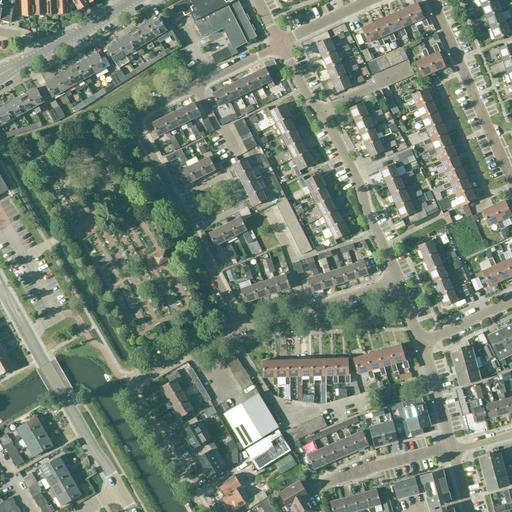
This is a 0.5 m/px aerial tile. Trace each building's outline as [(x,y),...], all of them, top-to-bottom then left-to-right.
[(14,7),(15,0),(4,0),(3,5),(0,21),(11,23),(14,7)] [(33,0),(22,0),(23,15),(24,15),(25,17),(28,17),(29,15),(34,15),(33,0)] [(33,0),(34,15),(39,15),(41,17),(43,17),(45,15),(46,15),(45,0),(33,0)] [(45,0),(46,15),(47,15),(48,16),(51,16),(52,15),(57,14),(56,0),(45,0)] [(68,0),(56,0),(57,14),(62,14),(62,16),(67,16),(67,14),(69,14),(68,0)] [(71,0),(79,11),(80,10),(82,11),(84,9),(84,7),(89,5),(85,0),(71,0)] [(190,14),(195,23),(227,6),(245,43),(257,37),(237,0),(186,0),(173,6),(178,15),(183,12),(185,16),(190,14)] [(496,0),(481,6),(485,18),(501,11),(500,9),(497,3),(503,0),(496,0)] [(413,23),(414,22),(420,19),(424,27),(428,25),(425,17),(424,17),(417,3),(406,8),(413,23)] [(245,43),(227,6),(195,23),(202,38),(223,27),(231,42),(229,43),(226,45),(227,48),(211,56),(216,64),(238,53),(235,48),(245,43)] [(508,6),(500,9),(501,11),(485,18),(490,29),(505,23),(504,20),(501,13),(510,10),(508,6)] [(409,24),(413,32),(417,30),(414,22),(413,23),(406,8),(395,13),(402,28),(403,27),(409,24)] [(395,13),(384,18),(390,33),(392,32),(398,29),(402,37),(404,40),(408,38),(403,27),(402,28),(395,13)] [(511,16),(504,20),(505,23),(490,29),(494,40),(510,34),(506,25),(511,22),(511,16)] [(174,35),(167,24),(163,26),(158,18),(148,24),(156,37),(160,44),(174,35)] [(390,33),(384,18),(373,24),(379,38),(381,37),(387,34),(391,42),(395,40),(392,32),(390,33)] [(156,37),(148,24),(147,25),(146,23),(144,24),(142,26),(142,27),(138,30),(146,43),(149,50),(154,47),(150,40),(156,37)] [(379,38),(373,24),(362,29),(368,43),(377,39),(380,47),(385,45),(381,37),(379,38)] [(433,26),(425,29),(419,32),(421,38),(435,31),(433,26)] [(135,50),(135,49),(139,56),(144,53),(140,46),(146,43),(138,30),(137,31),(136,30),(135,29),(132,32),(131,33),(132,34),(127,37),(135,50)] [(343,33),(316,45),(322,57),(335,51),(332,43),(345,37),(343,33)] [(122,40),(117,43),(125,56),(129,62),(134,59),(130,53),(135,50),(127,37),(126,36),(123,37),(121,39),(122,40)] [(125,56),(117,43),(116,43),(116,42),(113,43),(111,45),(112,46),(107,49),(119,69),(129,62),(125,56)] [(355,47),(353,42),(340,48),(342,53),(355,47)] [(511,43),(498,48),(503,60),(511,56),(511,42),(511,43)] [(435,54),(429,56),(427,57),(434,72),(445,67),(438,53),(440,52),(436,44),(432,46),(435,54)] [(366,62),(374,59),(372,54),(369,55),(367,49),(362,52),(366,62)] [(407,59),(403,49),(397,51),(402,62),(407,59)] [(423,77),(434,72),(427,57),(429,56),(425,49),(421,51),(424,59),(416,62),(423,77)] [(165,51),(154,57),(157,62),(167,55),(165,51)] [(322,57),(327,69),(340,63),(335,51),(322,57)] [(402,62),(397,51),(392,54),(396,64),(402,62)] [(92,57),(87,60),(95,74),(105,68),(98,54),(97,55),(96,54),(93,54),(91,56),(92,57)] [(396,64),(392,54),(386,56),(391,67),(396,64)] [(391,67),(386,56),(381,58),(385,69),(391,67)] [(511,56),(503,60),(507,71),(511,69),(511,56)] [(157,62),(154,57),(144,64),(147,68),(157,62)] [(385,69),(381,58),(375,61),(380,71),(385,69)] [(89,77),(95,74),(87,60),(86,61),(86,59),(83,60),(81,62),(82,63),(76,66),(84,80),(87,85),(92,82),(89,77)] [(380,71),(375,61),(367,64),(372,75),(380,71)] [(344,70),(340,63),(327,69),(332,81),(346,75),(358,69),(357,65),(344,70)] [(147,68),(144,64),(134,70),(136,75),(147,68)] [(74,86),(77,91),(87,85),(84,80),(76,66),(76,67),(75,65),(72,66),(70,68),(71,69),(66,72),(74,86)] [(265,68),(255,73),(261,86),(266,83),(269,88),(274,86),(272,80),(265,68)] [(115,73),(122,84),(127,80),(120,70),(115,73)] [(74,86),(66,72),(65,73),(65,71),(62,72),(60,74),(61,75),(55,78),(63,92),(64,91),(67,98),(72,95),(68,89),(74,86)] [(104,89),(106,93),(122,84),(115,73),(110,77),(114,83),(104,89)] [(261,86),(255,73),(244,78),(250,91),(257,88),(259,94),(264,91),(261,86)] [(349,82),(346,75),(332,81),(337,93),(351,87),(349,82)] [(364,81),(362,77),(349,82),(351,87),(364,81)] [(52,98),(63,92),(55,78),(45,84),(52,98)] [(250,91),(244,78),(233,83),(240,96),(250,91)] [(240,96),(233,83),(223,89),(229,101),(240,96)] [(43,103),(36,89),(25,95),(33,108),(37,115),(41,112),(38,106),(43,103)] [(96,100),(106,93),(104,89),(93,96),(96,100)] [(229,101),(223,89),(212,94),(218,107),(225,103),(228,109),(232,107),(229,101)] [(413,99),(415,105),(416,107),(431,100),(426,89),(412,96),(411,94),(403,97),(405,102),(413,99)] [(33,108),(25,95),(15,101),(22,114),(33,108)] [(85,106),(96,100),(93,96),(83,102),(85,106)] [(270,102),(267,98),(260,101),(263,106),(270,102)] [(349,109),(354,121),(368,115),(364,108),(377,102),(376,98),(363,104),(362,103),(349,109)] [(400,112),(392,98),(386,101),(394,115),(400,112)] [(22,114),(15,101),(14,102),(13,100),(12,100),(8,102),(8,104),(9,105),(4,107),(12,120),(22,114)] [(436,111),(431,100),(416,107),(415,105),(408,108),(410,113),(417,110),(420,116),(421,118),(436,111)] [(85,106),(83,102),(73,109),(75,113),(85,106)] [(194,103),(183,108),(190,121),(200,115),(194,103)] [(271,116),(275,123),(275,124),(289,118),(290,117),(284,104),(269,112),(267,107),(263,110),(267,118),(271,116)] [(252,105),(246,108),(248,113),(255,110),(252,105)] [(12,120),(4,107),(4,108),(3,106),(2,106),(0,106),(0,123),(1,126),(12,120)] [(65,117),(59,106),(54,110),(60,120),(65,117)] [(190,121),(183,108),(173,113),(179,126),(185,123),(188,129),(190,128),(190,127),(193,126),(190,121)] [(248,113),(246,108),(240,112),(242,117),(248,113)] [(60,120),(54,110),(48,112),(54,124),(60,120)] [(225,119),(220,110),(214,113),(220,124),(226,121),(225,119)] [(441,122),(436,111),(421,118),(420,116),(413,120),(415,124),(422,121),(425,127),(426,129),(441,122)] [(179,126),(173,113),(162,118),(169,131),(179,126)] [(231,122),(238,119),(235,114),(229,117),(231,122)] [(255,115),(249,118),(253,124),(258,122),(255,115)] [(373,127),(368,115),(354,121),(359,133),(373,127)] [(169,131),(162,118),(152,123),(158,136),(169,131)] [(294,129),(289,118),(275,124),(275,123),(273,124),(275,129),(277,128),(281,136),(294,129)] [(245,124),(243,119),(234,124),(236,128),(245,124)] [(213,131),(207,120),(202,123),(208,134),(213,131)] [(41,122),(29,126),(31,131),(42,127),(41,122)] [(263,130),(259,122),(252,125),(256,133),(263,130)] [(446,133),(441,122),(426,129),(425,127),(418,131),(420,135),(427,131),(430,138),(431,140),(446,133)] [(247,128),(245,124),(236,128),(238,133),(247,128)] [(195,125),(193,126),(190,127),(190,128),(193,134),(198,131),(195,125)] [(31,131),(29,126),(17,130),(19,134),(31,131)] [(365,145),(378,139),(373,127),(359,133),(365,145)] [(249,133),(247,128),(238,133),(240,137),(249,133)] [(300,141),(294,129),(281,136),(284,142),(282,143),(284,146),(280,148),(281,151),(287,148),(287,147),(300,141)] [(389,129),(381,133),(383,137),(391,134),(389,129)] [(19,134),(17,130),(6,133),(7,138),(19,134)] [(201,138),(198,131),(193,134),(196,140),(201,138)] [(252,137),(249,133),(240,137),(243,142),(252,137)] [(423,142),(419,144),(420,147),(424,145),(425,146),(432,143),(435,149),(436,151),(451,144),(446,133),(431,140),(430,138),(423,142)] [(169,138),(172,144),(177,141),(174,135),(169,138)] [(254,141),(252,137),(243,142),(245,146),(254,141)] [(384,151),(397,146),(395,141),(382,147),(378,139),(365,145),(370,157),(384,151)] [(180,148),(177,141),(172,144),(175,150),(180,148)] [(256,146),(254,141),(245,146),(247,150),(256,146)] [(306,152),(300,141),(287,147),(287,148),(290,154),(288,155),(284,157),(287,162),(291,160),(293,159),(306,152)] [(437,154),(440,160),(441,162),(456,155),(451,144),(436,151),(435,149),(428,152),(430,157),(437,154)] [(206,152),(203,145),(198,148),(201,154),(206,152)] [(169,163),(179,158),(184,155),(181,150),(166,158),(169,163)] [(400,162),(380,171),(385,183),(399,176),(396,169),(407,164),(406,159),(413,156),(410,150),(398,156),(400,162)] [(278,151),(274,153),(268,156),(270,160),(280,155),(278,151)] [(308,151),(306,152),(293,159),(296,166),(292,168),(297,177),(301,175),(299,171),(314,164),(308,151)] [(259,156),(262,163),(267,160),(264,154),(259,156)] [(188,162),(184,155),(179,158),(183,164),(183,165),(185,163),(188,162)] [(461,167),(456,155),(441,162),(440,160),(433,164),(435,168),(442,164),(445,171),(446,173),(461,167)] [(199,163),(205,175),(216,170),(209,157),(199,163)] [(232,165),(238,175),(250,169),(245,158),(232,165)] [(262,163),(265,169),(267,173),(272,171),(267,160),(262,163)] [(183,171),(178,174),(172,177),(174,181),(180,178),(184,186),(195,181),(188,168),(185,163),(183,165),(183,164),(181,165),(183,171)] [(205,175),(199,163),(188,168),(195,181),(205,175)] [(255,166),(250,169),(238,175),(243,186),(256,180),(261,177),(259,174),(260,174),(259,171),(258,171),(255,166)] [(466,178),(461,167),(446,173),(445,171),(438,175),(439,179),(447,175),(450,182),(451,184),(466,178)] [(412,171),(404,174),(406,179),(414,175),(412,171)] [(0,194),(9,190),(0,174),(0,194)] [(306,186),(310,193),(311,194),(324,188),(325,187),(319,175),(305,182),(303,177),(298,180),(302,188),(306,186)] [(404,189),(399,176),(385,183),(391,195),(404,189)] [(261,177),(256,180),(243,186),(248,196),(261,190),(258,185),(264,182),(261,177)] [(450,182),(442,186),(432,190),(437,201),(441,199),(438,192),(452,186),(455,193),(456,195),(471,189),(466,178),(451,184),(450,182)] [(281,188),(278,181),(273,184),(276,190),(281,188)] [(266,187),(261,190),(248,196),(254,207),(266,201),(263,194),(268,191),(266,187)] [(330,199),(324,188),(311,194),(310,193),(308,194),(311,199),(313,198),(316,205),(316,206),(330,199)] [(391,195),(396,207),(410,200),(404,189),(391,195)] [(456,195),(455,193),(447,196),(449,201),(456,197),(460,206),(476,200),(471,189),(456,195)] [(276,204),(279,210),(289,204),(286,199),(276,204)] [(336,211),(330,199),(316,206),(316,205),(315,206),(317,211),(319,210),(322,217),(336,211)] [(413,208),(410,200),(396,207),(401,219),(415,212),(428,207),(426,202),(413,208)] [(504,201),(493,206),(500,221),(501,220),(508,217),(511,225),(511,224),(511,214),(511,215),(504,201)] [(289,204),(279,210),(281,215),(292,209),(289,204)] [(304,212),(300,205),(294,208),(298,215),(304,212)] [(443,208),(448,220),(453,217),(448,206),(443,208)] [(500,221),(493,206),(482,211),(488,226),(497,222),(501,230),(500,232),(504,240),(507,238),(503,229),(505,228),(501,220),(500,221)] [(292,209),(281,215),(284,220),(294,215),(292,209)] [(341,222),(336,211),(322,217),(326,224),(324,224),(327,230),(328,229),(341,222)] [(294,215),(284,220),(286,225),(297,220),(294,215)] [(236,236),(242,233),(248,244),(253,242),(250,235),(247,230),(240,218),(230,223),(236,236)] [(297,220),(286,225),(289,230),(299,225),(297,220)] [(328,239),(332,247),(336,244),(335,241),(349,233),(343,221),(341,222),(328,229),(332,236),(328,239)] [(230,223),(219,229),(225,241),(226,241),(236,236),(230,223)] [(299,225),(289,230),(291,235),(302,230),(299,225)] [(225,241),(219,229),(208,234),(215,247),(220,244),(223,249),(226,248),(229,246),(226,241),(225,241)] [(317,229),(311,232),(314,238),(320,235),(317,229)] [(302,230),(291,235),(294,240),(304,235),(302,230)] [(304,235),(294,240),(296,245),(307,240),(304,235)] [(307,240),(296,245),(299,250),(309,245),(307,240)] [(418,246),(423,258),(436,252),(434,246),(435,245),(433,240),(418,246)] [(231,245),(229,246),(226,248),(229,254),(234,251),(231,245)] [(309,245),(299,250),(301,255),(312,250),(309,245)] [(165,250),(154,257),(159,266),(170,259),(165,250)] [(438,252),(436,252),(423,258),(428,270),(442,265),(439,258),(445,255),(443,250),(438,252)] [(502,263),(495,266),(493,266),(500,282),(511,277),(505,261),(506,261),(503,253),(499,255),(502,263)] [(245,254),(237,257),(234,258),(236,263),(247,259),(245,254)] [(312,293),(323,289),(319,276),(317,269),(316,269),(314,262),(313,257),(306,259),(308,264),(309,264),(311,271),(312,271),(314,278),(308,280),(312,293)] [(236,262),(234,259),(232,260),(231,258),(220,262),(222,268),(236,262)] [(489,286),(500,282),(493,266),(495,266),(492,258),(488,260),(491,267),(482,271),(489,286)] [(453,263),(455,270),(462,267),(460,264),(461,263),(460,260),(453,263)] [(303,273),(300,261),(294,263),(298,275),(303,273)] [(346,282),(341,269),(339,261),(328,264),(331,272),(335,286),(346,282)] [(364,261),(352,265),(357,278),(368,275),(364,261)] [(325,274),(319,276),(323,289),(335,286),(331,272),(328,264),(322,266),(325,274)] [(357,278),(352,265),(341,269),(346,282),(357,278)] [(445,272),(442,265),(428,270),(433,282),(447,277),(449,276),(453,274),(451,269),(446,271),(445,272)] [(286,275),(274,278),(279,292),(290,288),(286,275)] [(450,283),(447,277),(433,282),(438,294),(452,288),(454,288),(451,283),(450,283)] [(279,292),(274,278),(263,282),(267,296),(279,292)] [(267,296),(263,282),(252,286),(256,299),(267,296)] [(463,285),(467,295),(473,293),(468,283),(463,285)] [(256,299),(252,286),(240,289),(245,303),(256,299)] [(455,295),(452,288),(438,294),(444,306),(459,300),(456,294),(455,295)] [(511,327),(511,326),(509,326),(503,327),(504,329),(499,331),(509,351),(511,357),(511,327)] [(509,351),(499,331),(498,332),(492,333),(492,335),(488,337),(502,366),(506,364),(503,358),(505,357),(504,353),(509,351)] [(484,347),(487,353),(481,356),(485,362),(490,359),(490,358),(494,356),(489,345),(484,347)] [(400,346),(389,349),(393,365),(395,364),(402,362),(404,370),(409,369),(406,360),(405,361),(400,346)] [(451,354),(454,365),(474,359),(471,348),(465,350),(464,347),(459,349),(459,351),(451,354)] [(221,355),(225,360),(235,354),(231,348),(221,355)] [(393,365),(389,349),(377,352),(382,368),(384,368),(391,365),(393,373),(397,372),(395,364),(393,365)] [(382,368),(377,352),(365,356),(370,371),(372,371),(379,369),(381,377),(386,375),(384,368),(382,368)] [(238,359),(235,354),(225,360),(228,365),(238,359)] [(0,375),(13,367),(7,356),(0,360),(0,375)] [(367,372),(370,380),(374,378),(372,371),(370,371),(365,356),(354,359),(358,374),(367,372)] [(177,362),(182,369),(190,364),(185,357),(177,362)] [(241,364),(238,359),(228,365),(231,370),(241,364)] [(348,359),(336,360),(336,376),(338,376),(345,376),(345,384),(350,384),(350,375),(349,375),(348,359)] [(477,369),(474,359),(454,365),(457,375),(477,369)] [(300,377),(299,360),(287,361),(288,377),(290,377),(297,377),(298,385),(302,385),(302,377),(300,377)] [(312,360),(299,360),(300,377),(302,377),(309,377),(310,385),(314,385),(314,376),(312,377),(312,360)] [(320,386),(321,404),(327,404),(326,376),(324,376),(324,360),(312,360),(312,377),(314,376),(314,385),(314,386),(320,386)] [(338,384),(338,376),(336,376),(336,360),(324,360),(324,376),(326,376),(333,376),(334,384),(334,390),(338,390),(338,384)] [(263,361),(263,378),(273,377),(273,385),(272,385),(272,394),(278,397),(277,377),(275,377),(275,361),(263,361)] [(288,377),(287,361),(275,361),(275,377),(277,377),(285,377),(285,385),(285,387),(285,399),(290,400),(290,387),(289,387),(289,385),(290,385),(290,377),(288,377)] [(244,369),(241,364),(231,370),(234,375),(244,369)] [(187,371),(194,382),(198,379),(192,368),(187,371)] [(247,374),(244,369),(234,375),(237,380),(247,374)] [(480,380),(477,369),(457,375),(460,386),(480,380)] [(161,387),(168,398),(181,389),(178,384),(183,381),(177,371),(166,377),(170,382),(161,387)] [(412,378),(411,373),(399,376),(400,381),(412,378)] [(250,379),(247,374),(237,380),(240,385),(250,379)] [(396,377),(387,382),(389,386),(398,382),(396,377)] [(204,389),(198,379),(194,382),(200,392),(204,389)] [(253,385),(250,379),(240,385),(243,391),(253,385)] [(499,401),(493,402),(497,416),(508,413),(505,399),(504,394),(506,393),(504,387),(501,388),(501,386),(499,387),(501,394),(498,395),(499,401)] [(187,400),(181,389),(168,398),(174,408),(187,400)] [(211,400),(204,389),(200,392),(206,403),(211,400)] [(478,401),(475,401),(466,404),(468,415),(472,414),(474,423),(486,419),(482,406),(482,405),(481,400),(483,399),(482,393),(479,394),(478,392),(476,393),(478,401)] [(258,393),(224,414),(245,448),(279,428),(258,393)] [(378,397),(379,402),(380,403),(389,401),(390,399),(389,394),(387,393),(379,395),(378,397)] [(416,404),(414,398),(402,401),(407,419),(428,413),(425,401),(416,404)] [(194,410),(187,400),(174,408),(180,418),(194,410)] [(497,416),(493,402),(482,405),(482,406),(486,419),(497,416)] [(431,425),(428,413),(407,419),(412,437),(424,434),(422,428),(431,425)] [(322,416),(316,419),(321,430),(327,427),(322,416)] [(17,428),(22,438),(42,426),(36,417),(17,428)] [(356,417),(345,422),(347,427),(359,422),(356,417)] [(182,431),(187,440),(207,429),(201,420),(198,422),(195,418),(181,426),(184,430),(182,431)] [(321,430),(316,419),(311,421),(315,432),(321,430)] [(393,420),(381,423),(387,444),(398,441),(393,420)] [(315,432),(311,421),(305,423),(310,434),(315,432)] [(347,427),(345,422),(334,427),(336,432),(347,427)] [(310,434),(305,423),(300,425),(305,437),(310,434)] [(387,444),(381,423),(369,426),(375,447),(387,444)] [(305,437),(300,425),(294,428),(299,439),(305,437)] [(48,436),(42,426),(22,438),(28,447),(48,436)] [(336,432),(334,427),(323,431),(325,436),(336,432)] [(299,439),(294,428),(289,430),(294,441),(299,439)] [(212,438),(207,429),(187,440),(192,450),(195,448),(197,452),(198,452),(208,446),(205,442),(212,438)] [(294,441),(289,430),(283,432),(288,444),(294,441)] [(258,470),(290,451),(278,431),(246,450),(258,470)] [(325,436),(323,431),(312,436),(314,441),(325,436)] [(362,431),(351,436),(358,451),(369,446),(362,431)] [(358,451),(351,436),(350,433),(345,435),(347,438),(340,441),(347,456),(358,451)] [(0,439),(5,448),(12,444),(14,443),(12,439),(11,440),(10,438),(9,439),(7,435),(0,438),(0,439)] [(53,445),(48,436),(28,447),(33,456),(53,445)] [(314,441),(312,436),(301,441),(303,446),(314,441)] [(347,456),(340,441),(329,446),(336,461),(347,456)] [(12,444),(5,448),(11,457),(18,453),(19,453),(15,448),(12,444)] [(202,468),(222,456),(216,447),(211,450),(209,446),(208,446),(198,452),(201,456),(197,459),(202,468)] [(336,461),(329,446),(318,451),(325,465),(336,461)] [(291,451),(279,461),(284,467),(296,457),(291,451)] [(325,465),(318,451),(308,456),(314,470),(325,465)] [(20,457),(18,453),(11,457),(16,467),(24,462),(21,457),(20,457)] [(487,457),(480,459),(483,470),(502,465),(499,454),(493,455),(492,453),(487,454),(487,457)] [(40,468),(45,477),(65,466),(59,456),(40,468)] [(222,456),(202,468),(207,477),(210,476),(212,480),(223,474),(220,469),(227,465),(222,456)] [(502,465),(483,470),(485,481),(505,475),(502,465)] [(70,475),(65,466),(45,477),(51,487),(70,475)] [(442,471),(421,476),(429,506),(433,505),(433,504),(450,499),(442,471)] [(32,473),(23,478),(28,487),(37,482),(32,473)] [(76,485),(70,475),(51,487),(56,496),(76,485)] [(224,497),(221,499),(227,510),(231,508),(233,511),(236,511),(247,506),(237,490),(241,487),(234,475),(217,486),(224,497)] [(505,475),(485,481),(488,491),(508,486),(505,475)] [(415,478),(393,484),(398,499),(419,493),(415,478)] [(37,482),(28,487),(33,497),(41,492),(40,491),(42,490),(37,482)] [(281,495),(288,507),(289,508),(290,509),(292,509),(293,510),(295,510),(296,511),(313,511),(309,504),(307,504),(304,498),(307,496),(300,484),(281,495)] [(81,494),(76,485),(56,496),(62,505),(81,494)] [(369,509),(375,507),(376,511),(379,511),(382,511),(376,490),(365,493),(369,509)] [(40,493),(33,497),(39,506),(46,502),(46,503),(47,502),(44,497),(43,497),(40,493)] [(365,493),(353,496),(357,511),(369,509),(365,493)] [(356,511),(357,511),(353,496),(342,500),(344,511),(356,511)] [(6,511),(8,511),(9,511),(16,506),(11,498),(2,503),(6,511)] [(344,511),(342,500),(330,503),(332,511),(344,511)] [(46,502),(39,506),(42,511),(52,511),(54,511),(51,505),(49,507),(46,503),(46,502)]
